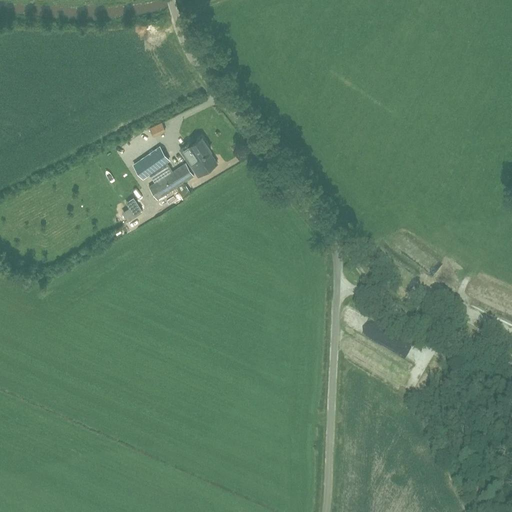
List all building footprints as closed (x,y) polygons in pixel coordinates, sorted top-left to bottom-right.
[(191,113),(181,118),(183,122),(193,117),(191,113)] [(192,165),(210,152),(211,151),(202,138),(192,144),(191,143),(181,150),(189,161),(192,165)] [(144,178),(169,161),(160,147),(135,165),(144,178)] [(192,165),(195,170),(195,171),(199,177),(218,164),(210,152),(192,165)] [(150,187),(158,200),(194,176),(186,164),(150,187)] [(131,170),(124,174),(127,181),(134,177),(131,170)]
